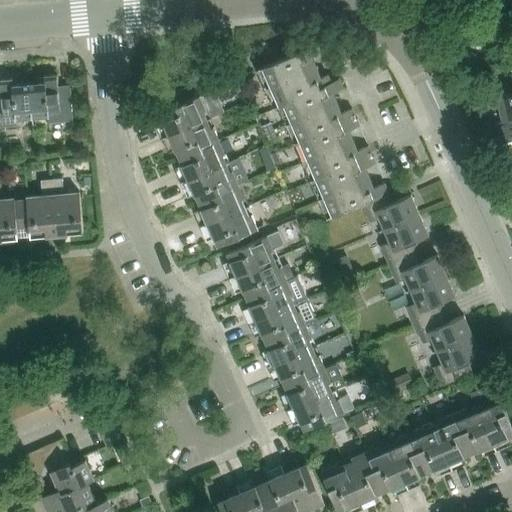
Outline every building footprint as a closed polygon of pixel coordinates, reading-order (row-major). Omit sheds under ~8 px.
[(321,77),(309,51),(308,47),(256,70),(273,108),(278,106),(327,219),(362,203),(388,192),(384,183),(374,187),(365,167),(375,162),(372,156),(373,156),(371,152),(368,146),(358,150),(349,129),(359,125),(356,119),(357,118),(355,114),(354,115),(352,108),(342,113),(333,92),(343,87),(335,71),(321,77)] [(56,87),(55,75),(43,77),(44,83),(27,84),(31,119),(47,117),(47,123),(71,121),(68,86),(56,87)] [(12,86),(11,80),(0,80),(0,127),(16,126),(15,120),(31,119),(27,84),(12,86)] [(511,93),(496,98),(502,121),(496,122),(501,143),(511,140),(511,93)] [(159,113),(169,135),(209,118),(199,95),(159,113)] [(169,135),(179,157),(218,140),(209,118),(169,135)] [(276,137),(270,123),(263,127),(268,140),(276,137)] [(179,157),(188,179),(228,162),(218,140),(179,157)] [(270,154),(274,161),(278,158),(275,151),(270,154)] [(188,179),(198,201),(237,184),(228,162),(188,179)] [(50,181),(56,235),(82,233),(79,193),(62,195),(61,180),(50,181)] [(56,235),(50,181),(40,182),(41,197),(25,198),(25,201),(29,237),(56,235)] [(198,201),(207,223),(247,206),(237,184),(198,201)] [(385,230),(420,214),(411,194),(393,202),(388,192),(362,203),(370,221),(379,218),(385,230)] [(29,237),(25,201),(13,202),(13,199),(0,200),(0,240),(17,239),(17,238),(29,237)] [(257,228),(247,206),(207,223),(217,245),(257,228)] [(414,241),(428,235),(420,214),(385,230),(390,241),(381,245),(389,264),(419,251),(414,241)] [(227,253),(236,275),(276,258),(266,235),(227,253)] [(411,290),(446,275),(437,255),(423,261),(419,251),(389,264),(397,282),(406,278),(411,290)] [(354,275),(346,256),(336,260),(344,279),(354,275)] [(246,297),(286,280),(276,258),(236,275),(246,297)] [(441,301),(455,295),(446,275),(411,290),(416,302),(407,306),(415,325),(445,312),(441,301)] [(246,297),(256,319),(295,302),(286,280),(246,297)] [(365,307),(358,290),(348,295),(356,311),(365,307)] [(265,341),(305,324),(316,319),(307,299),(296,303),(295,302),(256,319),(265,341)] [(437,351),(472,336),(463,315),(449,321),(445,312),(415,325),(423,343),(432,339),(437,351)] [(314,346),(305,324),(265,341),(275,363),(314,346)] [(467,362),(481,356),(472,336),(437,351),(442,362),(433,366),(442,385),(472,372),(467,362)] [(275,363),(284,385),(324,368),(314,346),(275,363)] [(70,368),(59,372),(69,395),(80,390),(70,368)] [(284,385),(294,407),(334,390),(324,368),(284,385)] [(59,372),(48,377),(58,400),(69,395),(59,372)] [(409,385),(404,374),(387,382),(392,393),(409,385)] [(48,377),(37,382),(47,405),(58,400),(48,377)] [(37,382),(26,387),(36,410),(47,405),(37,382)] [(471,394),(475,403),(493,443),(511,434),(511,426),(498,394),(497,394),(493,384),(471,394)] [(26,387),(15,392),(25,414),(36,410),(26,387)] [(338,399),(334,390),(294,407),(304,430),(354,408),(348,394),(338,399)] [(15,392),(4,396),(14,419),(25,414),(15,392)] [(14,419),(4,396),(0,398),(0,417),(3,424),(14,419)] [(471,453),(493,443),(475,403),(453,413),(471,453)] [(362,412),(351,417),(356,427),(367,422),(362,412)] [(453,413),(431,423),(449,462),(471,453),(453,413)] [(431,423),(409,432),(426,472),(449,462),(431,423)] [(405,482),(426,472),(409,432),(387,442),(405,482)] [(62,438),(51,443),(61,466),(72,461),(62,438)] [(387,442),(365,451),(382,491),(405,482),(387,442)] [(50,470),(61,466),(51,443),(40,448),(50,470)] [(39,475),(40,474),(50,470),(40,448),(29,453),(39,475)] [(365,451),(343,461),(360,501),(382,491),(365,451)] [(27,480),(33,478),(39,475),(29,453),(17,457),(27,480)] [(51,470),(59,489),(61,492),(87,482),(94,479),(85,459),(71,465),(70,462),(51,470)] [(360,501),(343,461),(321,471),(338,511),(360,501)] [(284,473),(301,511),(302,511),(324,503),(307,463),(284,473)] [(301,511),(284,473),(262,482),(274,511),(301,511)] [(33,478),(37,489),(38,489),(45,486),(40,474),(39,475),(33,478)] [(96,503),(87,482),(61,492),(59,489),(41,497),(47,511),(62,505),(66,511),(80,506),(81,510),(96,503)] [(240,492),(248,511),(274,511),(262,482),(240,492)] [(248,511),(240,492),(218,501),(222,511),(248,511)] [(112,511),(107,498),(96,503),(81,510),(80,506),(66,511),(65,511),(112,511)]
